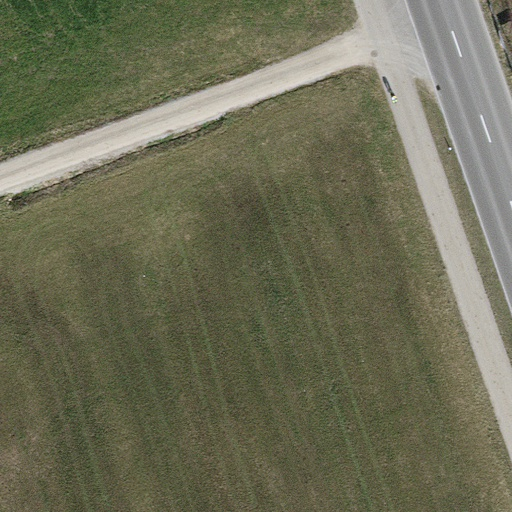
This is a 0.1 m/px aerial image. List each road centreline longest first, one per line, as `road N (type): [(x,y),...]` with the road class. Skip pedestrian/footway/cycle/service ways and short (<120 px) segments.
road 1 (track): [(447,17),(0,179)]
road 2 (secondary): [(442,0),(511,203)]
